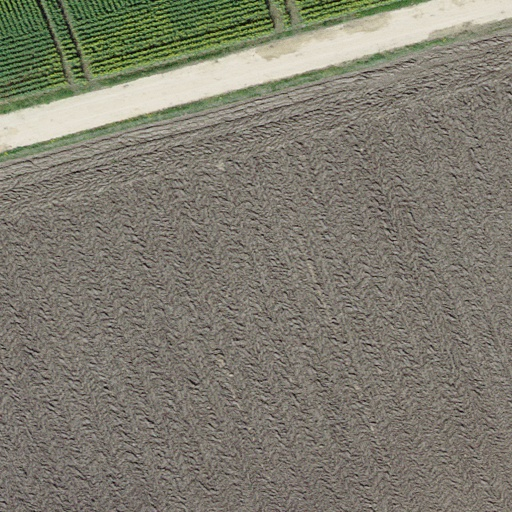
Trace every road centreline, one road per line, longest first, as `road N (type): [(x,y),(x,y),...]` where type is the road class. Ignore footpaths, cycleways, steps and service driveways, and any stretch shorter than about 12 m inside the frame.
road 1 (track): [(0,137),(511,6)]
road 2 (motorway): [(511,122),(0,253)]
road 3 (motorway): [(0,387),(511,256)]
